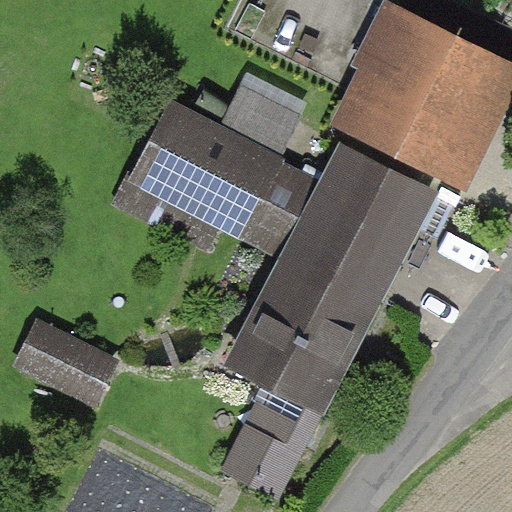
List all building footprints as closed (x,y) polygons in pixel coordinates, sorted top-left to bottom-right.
[(511,102),(511,60),(397,3),(338,121),(469,187),(511,102)] [(323,181),(179,104),(136,183),(280,261),(323,181)] [(339,411),(446,196),(348,147),(240,362),(339,411)] [(97,416),(123,363),(42,323),(16,377),(97,416)] [(253,432),(297,455),(317,415),(274,393),(253,432)]
